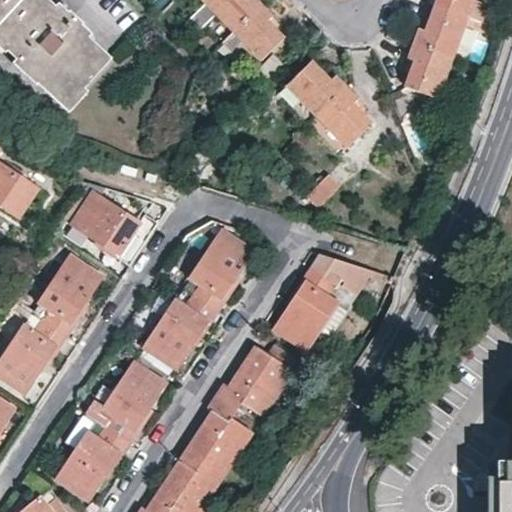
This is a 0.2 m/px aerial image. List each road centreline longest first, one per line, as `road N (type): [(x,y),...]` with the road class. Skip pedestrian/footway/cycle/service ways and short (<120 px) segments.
road 1 (residential): [(0,490),(190,200),(284,227),(297,246),(114,511)]
road 2 (secondary): [(511,134),(453,275),(348,461),(338,511)]
